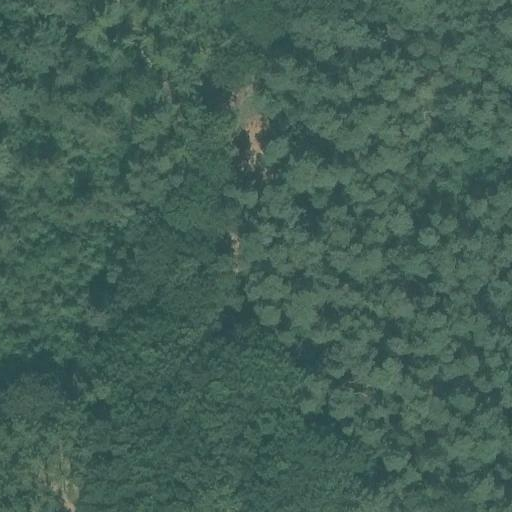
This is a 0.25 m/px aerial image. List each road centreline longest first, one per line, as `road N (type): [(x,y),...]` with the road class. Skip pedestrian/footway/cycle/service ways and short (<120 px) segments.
road 1 (track): [(211,191),(93,511)]
road 2 (track): [(211,191),(304,511)]
road 3 (track): [(244,108),(511,186)]
road 4 (track): [(509,0),(365,24),(281,1)]
road 5 (track): [(121,0),(211,191)]
road 6 (track): [(281,1),(211,191)]
